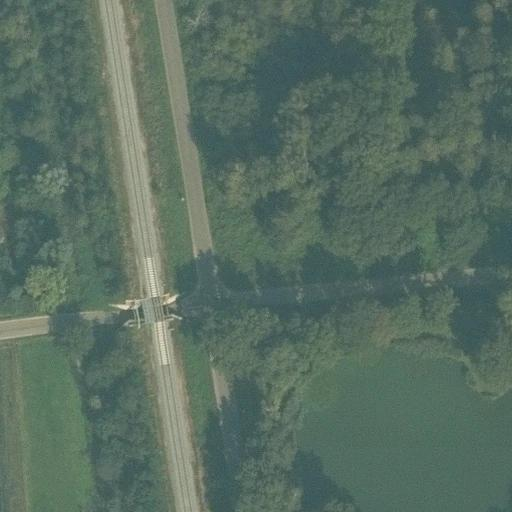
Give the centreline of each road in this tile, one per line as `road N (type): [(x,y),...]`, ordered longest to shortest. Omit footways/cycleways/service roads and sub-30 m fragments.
road 1 (unclassified): [(206,307),(159,0)]
road 2 (unclassified): [(206,307),(511,270)]
road 3 (unclassified): [(0,336),(206,307)]
road 4 (unclassified): [(236,511),(206,307)]
